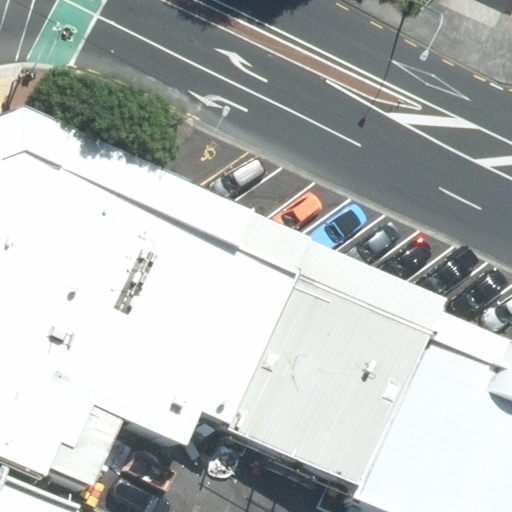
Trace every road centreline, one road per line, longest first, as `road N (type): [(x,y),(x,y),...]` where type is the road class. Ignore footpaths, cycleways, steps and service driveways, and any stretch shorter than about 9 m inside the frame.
road 1 (secondary): [(283,74),(511,165)]
road 2 (secondary): [(106,0),(283,74)]
